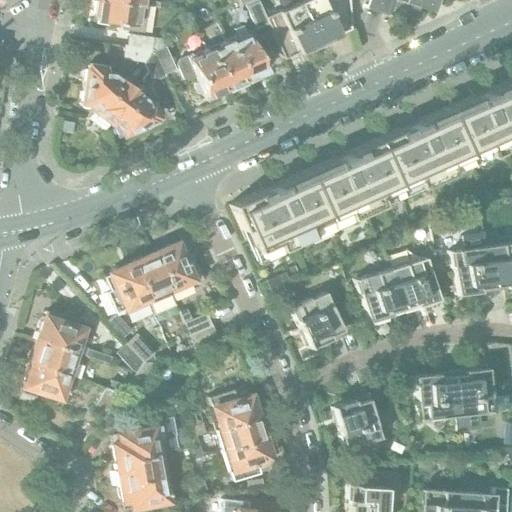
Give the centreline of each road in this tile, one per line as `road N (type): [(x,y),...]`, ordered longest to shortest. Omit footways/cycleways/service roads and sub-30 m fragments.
road 1 (residential): [(511,21),(187,169)]
road 2 (residential): [(284,389),(187,169)]
road 3 (residential): [(284,389),(404,338),(501,340)]
road 4 (residential): [(5,235),(33,32)]
road 5 (residential): [(187,169),(90,212),(5,235)]
road 6 (residential): [(0,429),(75,478),(53,511)]
road 7 (residential): [(309,511),(303,447),(284,389)]
